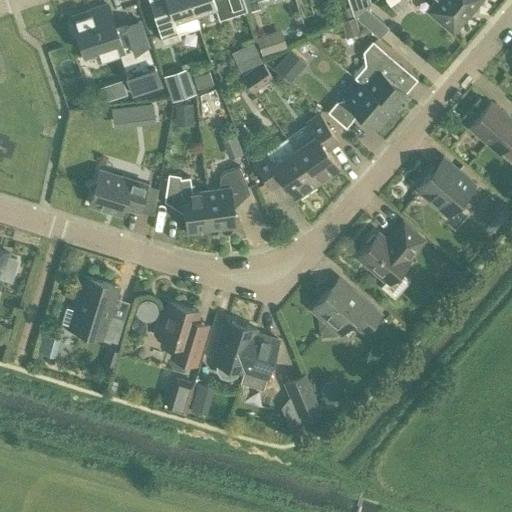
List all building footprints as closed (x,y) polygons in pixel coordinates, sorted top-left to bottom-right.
[(199,25),(195,14),(194,14),(189,0),(152,0),(149,1),(164,44),(180,38),(178,33),(199,25)] [(189,0),(194,14),(195,14),(215,7),(218,19),(231,14),(245,10),(241,0),(189,0)] [(242,0),(246,11),(260,6),(258,0),(242,0)] [(347,0),(353,14),(365,6),(370,2),(369,0),(347,0)] [(478,0),(436,0),(428,10),(452,30),(478,0)] [(117,33),(107,4),(70,16),(72,21),(69,25),(73,35),(77,36),(83,53),(94,50),(97,61),(120,53),(127,74),(125,74),(132,95),(162,85),(148,46),(149,46),(141,19),(124,25),(126,30),(117,33)] [(365,6),(353,14),(379,37),(388,26),(365,6)] [(346,38),(360,33),(355,17),(341,21),(346,38)] [(261,54),(287,46),(281,29),(256,37),(261,54)] [(361,83),(390,108),(404,92),(390,79),(402,65),(372,39),(362,51),(365,64),(354,77),(361,83)] [(286,66),(300,77),(315,58),(301,47),(286,66)] [(253,91),(273,77),(262,60),(241,74),(253,91)] [(72,66),(73,98),(86,97),(86,105),(111,104),(109,64),(72,66)] [(171,101),(196,92),(187,67),(162,76),(171,101)] [(213,83),(209,71),(193,76),(197,88),(213,83)] [(374,127),(390,108),(361,83),(348,97),(336,100),(327,111),(345,126),(352,118),(350,117),(355,111),(374,127)] [(511,120),(489,101),(468,125),(498,152),(511,135),(511,120)] [(152,102),(135,104),(137,122),(154,120),(152,102)] [(293,148),(317,183),(339,168),(325,148),(338,139),(319,110),(305,120),(314,133),(294,147),(293,148)] [(293,148),(294,147),(286,136),(265,151),(264,149),(250,158),(267,182),(279,174),(296,198),(317,183),(293,148)] [(446,215),(474,182),(443,155),(415,188),(446,215)] [(220,187),(205,189),(205,192),(210,224),(219,223),(220,228),(235,226),(231,199),(249,192),(239,165),(226,170),(222,172),(219,175),(218,180),(220,187)] [(138,209),(146,184),(98,169),(94,181),(88,184),(92,191),(88,203),(120,213),(122,204),(138,209)] [(210,224),(205,189),(191,191),(190,175),(180,177),(180,174),(168,172),(163,200),(181,198),(186,233),(201,231),(200,226),(210,224)] [(511,203),(511,185),(503,196),(511,203)] [(407,257),(423,238),(402,220),(386,239),(377,231),(375,234),(372,233),(365,241),(366,244),(356,255),(388,282),(409,258),(407,257)] [(7,255),(8,252),(0,249),(0,276),(11,280),(18,258),(7,255)] [(78,296),(74,309),(66,307),(61,322),(65,323),(64,326),(116,342),(124,318),(109,314),(118,286),(80,274),(74,294),(78,296)] [(344,300),(329,287),(310,308),(339,333),(350,320),(364,332),(380,313),(353,289),(344,300)] [(192,329),(198,310),(169,301),(164,318),(159,317),(155,333),(159,334),(158,337),(175,342),(171,356),(183,360),(198,364),(207,333),(192,329)] [(242,371),(254,332),(256,328),(225,318),(212,360),(215,361),(215,369),(220,376),(228,378),(235,376),(238,370),(242,371)] [(254,332),(242,371),(246,372),(248,378),(258,381),(262,378),(265,379),(278,339),(254,332)] [(114,366),(118,351),(107,348),(103,363),(114,366)] [(290,429),(302,424),(321,416),(303,374),(285,382),(298,413),(286,418),(290,429)] [(185,412),(194,381),(175,375),(166,406),(185,412)]
